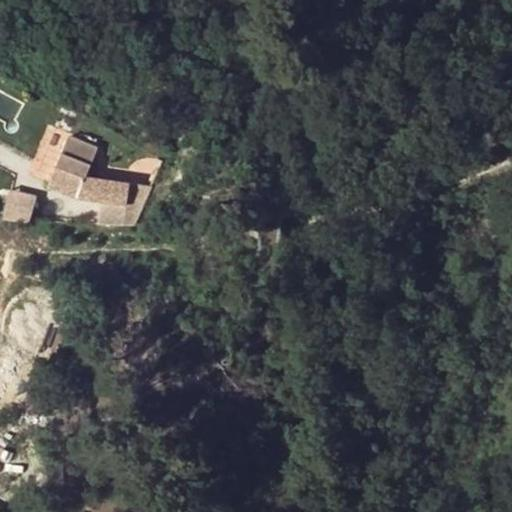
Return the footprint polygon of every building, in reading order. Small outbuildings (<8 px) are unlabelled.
[(162,122),(148,115),(140,128),(154,136),(162,122)] [(58,165),(85,175),(89,164),(63,153),(58,165)] [(77,195),(106,199),(128,203),(131,182),(85,175),(58,165),(50,184),(77,195)] [(128,203),(106,199),(101,222),(113,223),(135,222),(144,204),(153,184),(131,182),(128,203)] [(8,218),(36,221),(39,191),(11,188),(8,218)] [(28,309),(33,291),(12,289),(7,304),(28,309)] [(52,319),(45,338),(67,343),(77,307),(65,302),(57,321),(52,319)]
